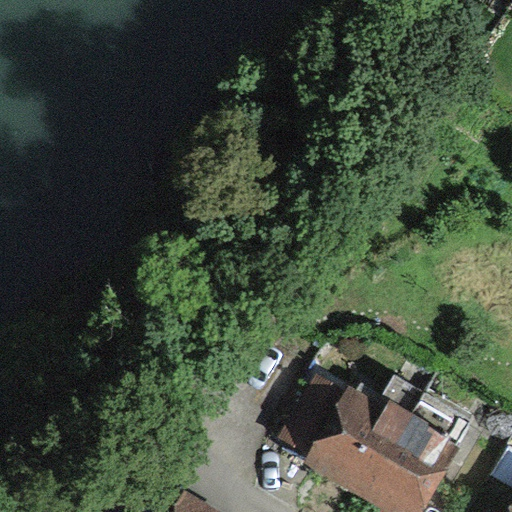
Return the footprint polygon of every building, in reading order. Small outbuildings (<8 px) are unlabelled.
[(280,437),(308,454),(345,390),(317,374),(280,437)] [(308,454),(302,463),(334,482),(358,496),(409,411),(390,400),(385,409),(347,386),(345,390),(308,454)] [(409,411),(358,496),(385,511),(422,511),(425,509),(461,446),(427,426),(429,424),(409,411)] [(511,445),(508,444),(492,475),(511,484),(511,445)] [(218,511),(217,511),(184,491),(171,511),(218,511)]
